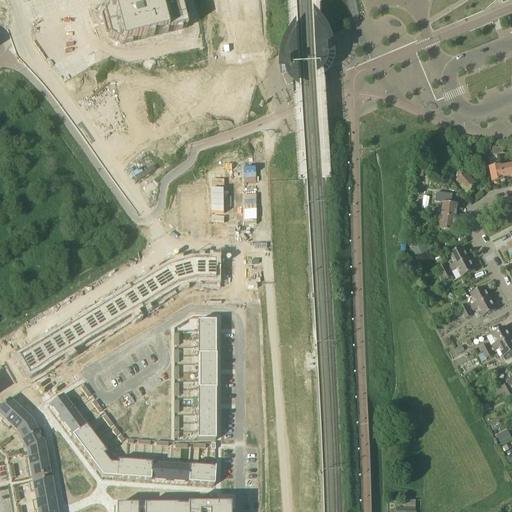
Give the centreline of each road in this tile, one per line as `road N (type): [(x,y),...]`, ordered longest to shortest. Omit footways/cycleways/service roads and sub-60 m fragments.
road 1 (residential): [(161,254),(229,248),(240,256),(239,511)]
road 2 (residential): [(20,49),(161,254)]
road 3 (residential): [(161,254),(0,353)]
